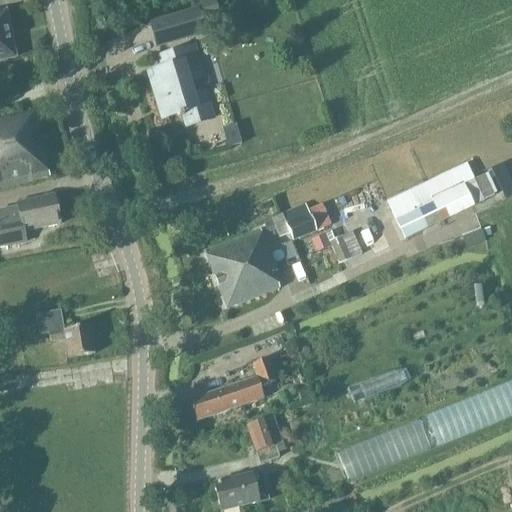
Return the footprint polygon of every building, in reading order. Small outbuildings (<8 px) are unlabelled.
[(193,12),(151,24),(158,46),(203,33),(198,18),(220,11),(216,0),(206,0),(191,6),(193,12)] [(0,12),(0,61),(16,58),(6,11),(0,12)] [(147,73),(161,120),(182,113),(186,126),(213,119),(205,92),(191,96),(187,83),(202,79),(193,48),(171,54),(171,52),(156,57),(160,69),(147,73)] [(0,188),(49,177),(34,113),(0,120),(0,188)] [(432,205),(396,221),(404,239),(473,208),(463,185),(430,201),(432,205)] [(355,215),(367,210),(359,192),(348,197),(355,215)] [(16,203),(17,207),(0,210),(0,247),(25,242),(23,232),(60,224),(54,195),(16,203)] [(304,205),(272,219),(280,238),(289,234),(292,241),(315,231),(304,205)] [(203,253),(226,310),(279,289),(273,273),(277,272),(260,230),(203,253)] [(341,236),(329,242),(339,264),(351,259),(341,236)] [(36,315),(39,335),(48,334),(50,343),(65,340),(68,358),(95,353),(91,326),(64,331),(60,311),(36,315)] [(256,378),(190,401),(197,421),(262,399),(258,386),(275,380),(268,359),(252,365),(256,378)] [(408,385),(404,369),(355,380),(359,397),(408,385)] [(341,479),(511,418),(511,382),(329,446),(341,479)] [(245,427),(259,466),(279,459),(275,448),(265,420),(245,427)] [(250,475),(213,485),(220,511),(229,511),(258,504),(268,502),(261,475),(251,478),(250,475)] [(497,478),(411,511),(499,511),(509,508),(497,478)]
